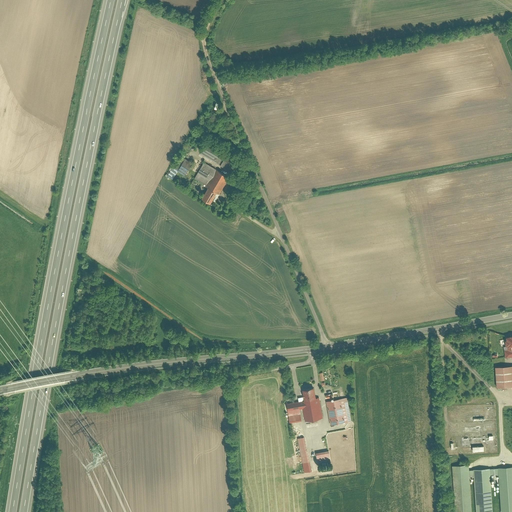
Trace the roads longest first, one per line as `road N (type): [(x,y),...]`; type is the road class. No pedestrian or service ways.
road 1 (motorway): [(23,511),(121,0)]
road 2 (motorway): [(110,0),(12,511)]
road 3 (residential): [(222,0),(203,46),(325,346)]
road 4 (tertiary): [(325,346),(102,368),(0,387)]
road 5 (tertiary): [(511,314),(325,346)]
